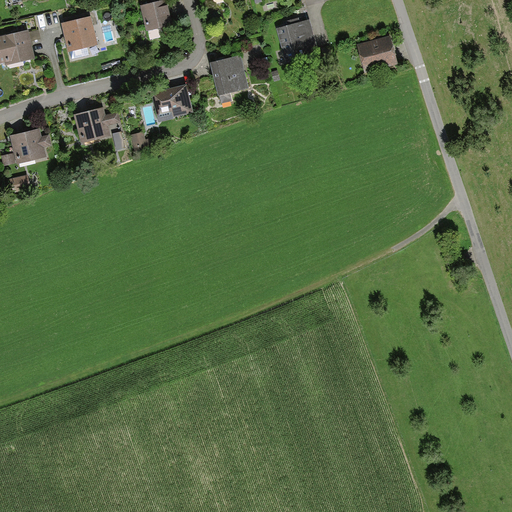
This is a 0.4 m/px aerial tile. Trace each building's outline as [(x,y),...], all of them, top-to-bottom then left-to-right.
[(156,4),(141,8),(147,32),(171,26),(165,2),(156,4)] [(62,27),(69,52),(97,45),(93,29),(91,20),(62,27)] [(292,26),(277,30),(285,62),(316,53),(308,22),(292,26)] [(28,33),(0,39),(0,64),(5,64),(5,66),(35,60),(31,43),(28,33)] [(375,43),(358,47),(364,73),(396,66),(390,39),(375,43)] [(219,97),(249,89),(240,57),(226,61),(210,65),(219,97)] [(274,82),(281,81),(278,71),(271,73),(274,82)] [(158,122),(193,113),(186,87),(151,96),(158,122)] [(74,117),(81,144),(110,137),(108,127),(120,124),(118,114),(108,116),(106,116),(104,110),(74,117)] [(41,131),(11,138),(18,165),(47,157),(44,148),(51,146),(49,136),(44,137),(43,138),(41,131)] [(121,132),(112,134),(116,150),(125,148),(121,132)] [(144,134),(131,137),(134,148),(147,145),(144,134)] [(13,154),(2,157),(4,166),(15,164),(13,154)] [(27,176),(11,180),(14,191),(30,188),(27,176)]
